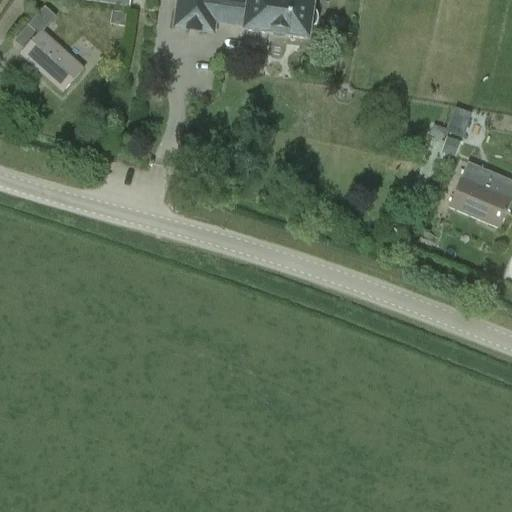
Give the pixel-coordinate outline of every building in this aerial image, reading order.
[(307,39),(309,28),(311,28),(311,27),(313,26),(314,25),(315,24),(315,23),(316,21),(316,20),(316,19),(316,17),(316,16),(315,14),(314,13),(314,12),(312,11),(312,10),(313,0),(177,0),(174,28),(213,34),(215,23),(244,27),(244,30),(307,39)] [(45,8),(17,39),(27,48),(20,56),(63,94),(84,71),(42,32),(55,17),(45,8)] [(110,25),(124,27),(125,16),(112,13),(110,25)] [(430,138),(432,139),(441,142),(445,131),(434,127),(430,138)] [(442,152),(456,157),(461,143),(447,138),(442,152)] [(461,179),(449,207),(499,230),(511,201),(511,200),(511,184),(467,165),(461,179)]
